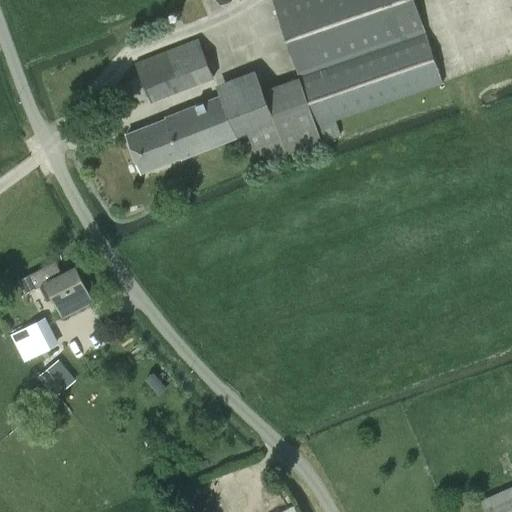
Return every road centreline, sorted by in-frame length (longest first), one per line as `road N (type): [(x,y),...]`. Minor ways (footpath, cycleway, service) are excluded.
road 1 (unclassified): [(329,511),(277,445),(198,372),(98,245),(48,151)]
road 2 (unclassified): [(48,151),(0,31)]
